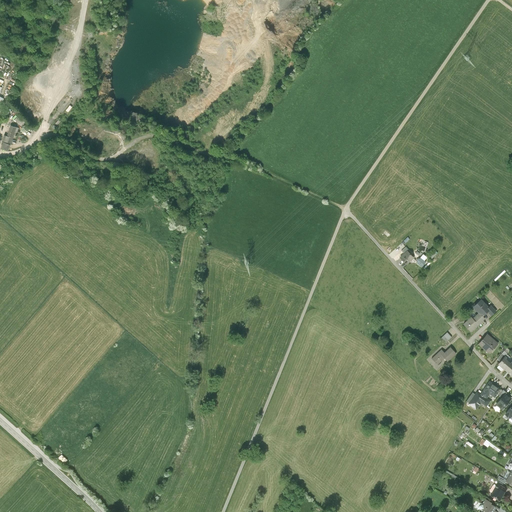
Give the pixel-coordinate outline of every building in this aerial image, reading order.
[(18,116),(14,121),(23,128),(27,123),(18,116)] [(3,142),(1,148),(8,151),(10,144),(16,128),(10,126),(7,136),(4,135),(2,142),(3,142)] [(85,126),(81,132),(86,136),(91,130),(85,126)] [(75,136),(91,147),(94,143),(94,142),(86,136),(81,132),(79,131),(75,136)] [(106,156),(112,148),(107,144),(111,139),(107,136),(98,146),(94,143),(91,147),(106,156)] [(119,140),(114,136),(111,139),(107,144),(112,148),(119,140)] [(413,258),(407,251),(404,253),(400,257),(407,264),(413,258)] [(435,251),(429,257),(431,259),(437,253),(435,251)] [(425,261),(419,257),(418,258),(416,260),(417,260),(415,262),(417,263),(421,267),(425,261)] [(422,267),(423,268),(431,261),(430,260),(422,267)] [(511,279),(504,271),(494,280),(495,281),(504,273),(505,275),(503,276),(506,279),(507,278),(511,282),(511,281),(511,279)] [(479,313),(482,317),(487,312),(490,309),(488,307),(481,299),(473,306),(474,308),(474,309),(475,311),(477,311),(479,313)] [(491,305),(488,307),(490,309),(487,312),(491,316),(497,311),(491,305)] [(482,317),(479,313),(473,318),(471,317),(464,324),(471,332),(484,319),(482,317)] [(451,336),(447,332),(442,337),(446,341),(451,336)] [(499,344),(488,334),(479,343),(490,354),(499,344)] [(456,352),(451,347),(444,353),(441,349),(432,358),(437,364),(444,357),(447,361),(456,352)] [(497,359),(501,362),(505,356),(506,357),(508,354),(505,350),(497,359)] [(506,371),(511,364),(511,361),(510,362),(506,358),(506,357),(505,356),(501,362),(498,365),(499,366),(503,369),(506,371)] [(500,389),(489,381),(481,394),(487,398),(489,394),(494,397),(500,389)] [(481,394),(477,391),(474,394),(469,402),(468,404),(476,409),(481,402),(486,406),(490,400),(487,398),(481,394)] [(506,394),(505,393),(501,398),(496,404),(502,410),(511,399),(506,394)] [(488,443),(485,441),(483,443),(487,446),(488,445),(504,456),(506,454),(490,443),(488,443)] [(56,458),(64,465),(68,460),(60,454),(56,458)] [(500,500),(507,488),(498,483),(496,485),(494,484),(490,491),(492,492),(490,495),(500,500)] [(497,511),(499,509),(490,503),(491,502),(486,499),(482,504),(481,503),(479,507),(485,510),(483,511),(492,511),(497,511)]
